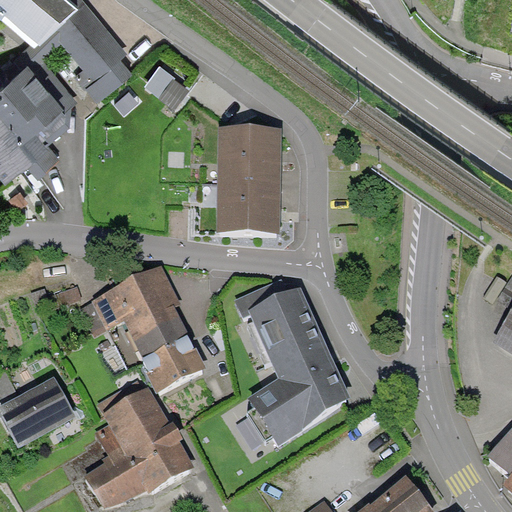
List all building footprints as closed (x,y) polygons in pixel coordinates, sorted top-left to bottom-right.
[(0,0),(0,8),(36,37),(76,0),(0,0)] [(84,0),(80,0),(26,48),(30,53),(39,63),(44,58),(63,41),(84,65),(78,70),(89,81),(85,84),(98,99),(133,68),(120,54),(127,48),(84,0)] [(39,63),(30,53),(0,75),(0,173),(2,172),(6,177),(27,159),(38,173),(60,157),(48,142),(73,122),(73,104),(78,99),(44,58),(39,63)] [(191,86),(163,63),(147,82),(176,105),(191,86)] [(281,190),(283,131),(219,128),(217,188),(281,190)] [(281,190),(217,188),(216,235),(278,238),(281,190)] [(161,270),(81,311),(94,338),(109,330),(128,367),(144,360),(189,337),(174,308),(179,305),(161,270)] [(253,403),(280,445),(349,401),(302,290),(252,311),(284,384),(253,403)] [(511,321),(498,342),(511,351),(511,321)] [(158,395),(207,370),(196,349),(195,349),(189,337),(144,360),(151,374),(148,375),(158,395)] [(8,370),(0,373),(0,402),(20,393),(8,370)] [(77,420),(55,379),(0,409),(0,416),(19,452),(77,420)] [(148,390),(103,416),(110,427),(96,434),(113,464),(88,478),(106,509),(146,486),(150,494),(193,469),(179,444),(183,442),(174,426),(170,428),(148,390)] [(511,436),(489,462),(511,482),(511,436)] [(431,511),(407,479),(371,507),(369,505),(361,511),(431,511)] [(332,511),(326,502),(311,511),(332,511)]
